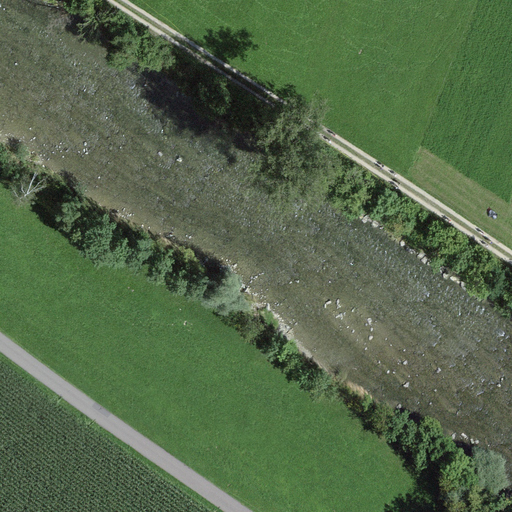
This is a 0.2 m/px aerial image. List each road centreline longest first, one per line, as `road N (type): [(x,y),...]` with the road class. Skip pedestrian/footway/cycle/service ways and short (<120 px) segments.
road 1 (track): [(511,256),(116,0)]
road 2 (unclassified): [(0,338),(238,511)]
